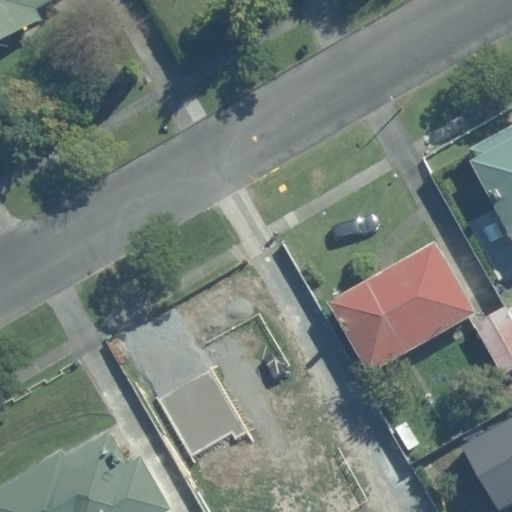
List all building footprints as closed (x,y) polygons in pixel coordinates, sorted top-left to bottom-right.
[(0,0),(0,45),(48,19),(41,7),(53,0),(0,0)] [(511,126),(471,148),(477,158),(474,158),(511,227),(511,126)] [(479,312),(438,240),(332,299),(373,373),(479,312)] [(511,322),(504,308),(477,323),(501,370),(511,365),(511,322)] [(64,452),(0,487),(0,511),(168,511),(174,509),(143,456),(128,463),(112,432),(67,457),(64,452)] [(309,511),(284,469),(219,505),(222,511),(309,511)]
